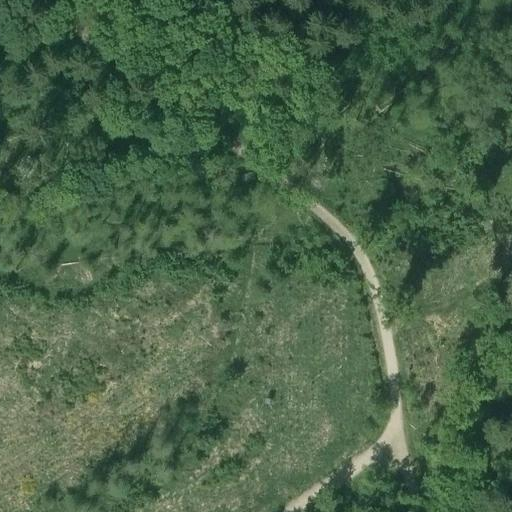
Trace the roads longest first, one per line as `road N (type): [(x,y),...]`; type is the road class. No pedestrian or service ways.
road 1 (track): [(48,0),(123,50),(326,221),(366,270),(383,326),(394,431)]
road 2 (track): [(394,431),(373,457),(295,511)]
